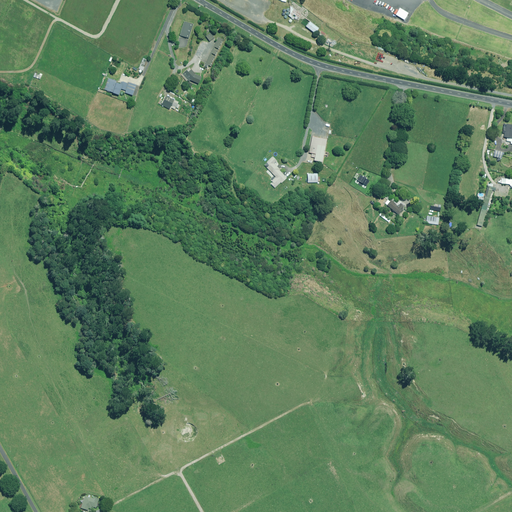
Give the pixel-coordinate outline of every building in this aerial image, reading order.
[(291,6),(290,7),(290,14),(288,16),(291,18),(293,15),(298,18),(301,14),(291,6)] [(409,13),(400,8),(396,14),(404,20),(409,13)] [(193,24),(185,22),(180,36),(188,38),(193,24)] [(317,29),(308,22),(304,27),(313,34),(317,29)] [(206,36),(210,42),(213,39),(214,41),(216,39),(211,33),(206,36)] [(223,40),(219,38),(214,47),(218,49),(223,40)] [(210,55),(205,67),(207,68),(210,69),(212,64),(211,64),(214,57),(210,55)] [(143,58),(141,64),(147,66),(150,60),(143,58)] [(189,82),(190,81),(192,81),(199,84),(202,77),(195,74),(189,67),(181,75),(187,82),(188,81),(189,82)] [(128,84),(117,80),(117,81),(109,78),(104,90),(119,96),(121,89),(125,91),(125,93),(132,96),(136,85),(129,82),(128,84)] [(175,99),(173,98),(167,95),(164,101),(161,99),(159,104),(162,106),(163,107),(163,106),(171,110),(172,108),(175,110),(176,107),(178,109),(180,105),(178,104),(179,103),(174,100),(175,99)] [(511,144),(511,143),(511,124),(506,124),(505,128),(503,128),(502,133),(504,133),(503,137),(506,138),(506,141),(511,142),(511,144)] [(326,153),(324,152),(326,139),(312,136),(309,153),(312,153),(311,157),(314,158),(314,161),(322,162),(323,156),(325,156),(326,153)] [(503,153),(494,151),(493,157),(502,159),(503,153)] [(264,166),(275,178),(272,181),(273,182),(271,184),(275,188),(281,183),(287,178),(279,170),(279,169),(274,164),(277,161),(273,157),(264,166)] [(320,176),(317,176),(317,174),(307,174),(307,183),(317,183),(317,182),(320,182),(320,176)] [(370,181),(361,175),(357,180),(366,186),(370,181)] [(511,179),(497,178),(497,183),(509,185),(511,188),(511,179)] [(494,196),(508,200),(510,195),(508,195),(510,188),(497,184),(496,188),(493,187),(494,184),(489,183),(484,199),(480,197),(479,201),(483,202),(481,210),(477,225),(482,226),(484,219),(487,220),(488,217),(485,216),(488,205),(490,206),(490,203),(488,203),(492,190),(495,191),(494,196)] [(395,202),(396,201),(394,199),(396,196),(394,194),(390,198),(386,195),(384,197),(388,200),(385,204),(398,215),(402,211),(403,211),(405,209),(404,208),(407,206),(400,200),(397,204),(397,203),(395,202)] [(381,213),(379,215),(389,223),(391,220),(381,213)] [(423,223),(438,225),(438,222),(440,222),(440,218),(427,216),(426,221),(423,220),(423,223)] [(226,462),(222,455),(216,459),(219,465),(226,462)] [(93,499),(85,496),(81,508),(88,511),(89,508),(91,509),(92,507),(96,508),(99,499),(94,497),(93,499)]
